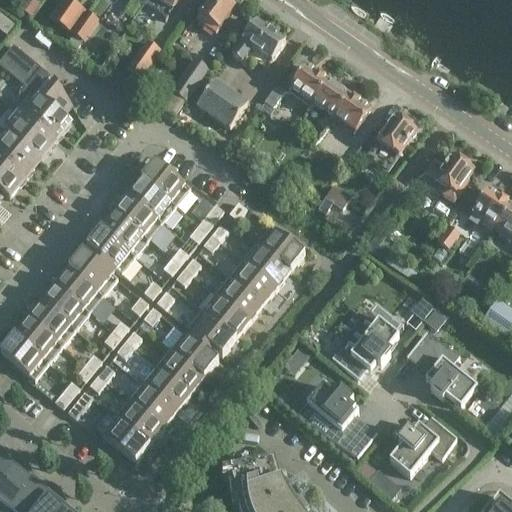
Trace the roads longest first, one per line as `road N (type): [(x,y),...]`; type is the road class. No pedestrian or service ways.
road 1 (residential): [(232,185),(175,143),(140,140),(0,314)]
road 2 (tertiary): [(511,154),(287,0)]
road 3 (residential): [(420,511),(481,447),(394,377)]
road 4 (residential): [(118,511),(0,412)]
